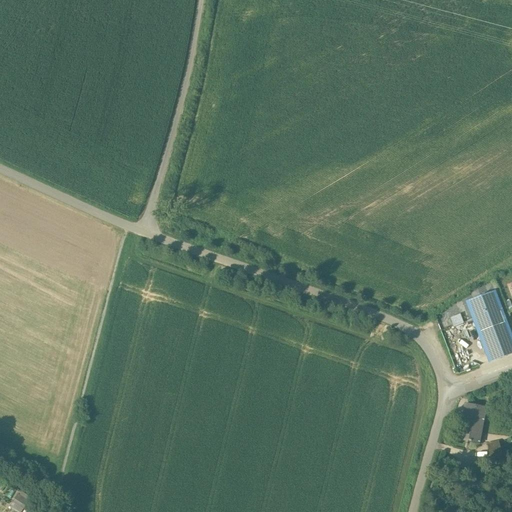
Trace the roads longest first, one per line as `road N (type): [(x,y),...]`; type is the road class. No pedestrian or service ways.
road 1 (residential): [(144,232),(398,323),(423,342),(451,395)]
road 2 (track): [(124,223),(45,511)]
road 3 (unclassified): [(144,232),(186,84),(200,0)]
road 4 (residential): [(0,166),(144,232)]
road 5 (residential): [(451,395),(418,511)]
